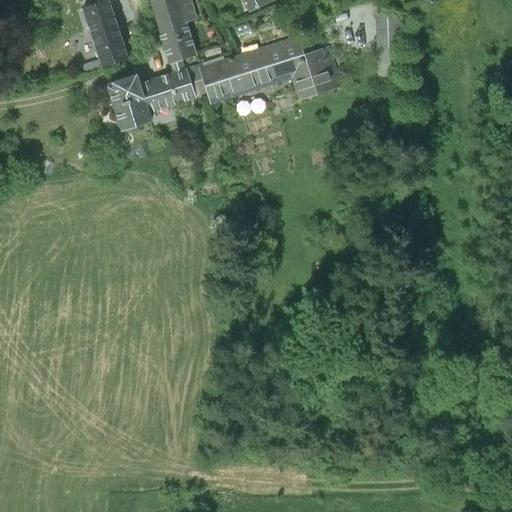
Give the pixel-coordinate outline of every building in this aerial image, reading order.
[(132,57),(112,0),(97,0),(79,6),(101,68),(132,57)] [(150,0),(170,63),(199,54),(188,20),(197,18),(191,0),(150,0)] [(241,0),(247,12),(273,0),(241,0)] [(377,54),(405,53),(403,12),(375,13),(377,54)] [(199,65),(208,92),(211,103),(292,77),(298,99),(342,84),(329,45),(304,52),(298,34),(199,65)] [(187,66),(196,96),(208,92),(199,65),(198,63),(187,66)] [(196,96),(187,66),(140,80),(138,72),(107,82),(111,96),(121,130),(152,119),(150,112),(196,96)]
